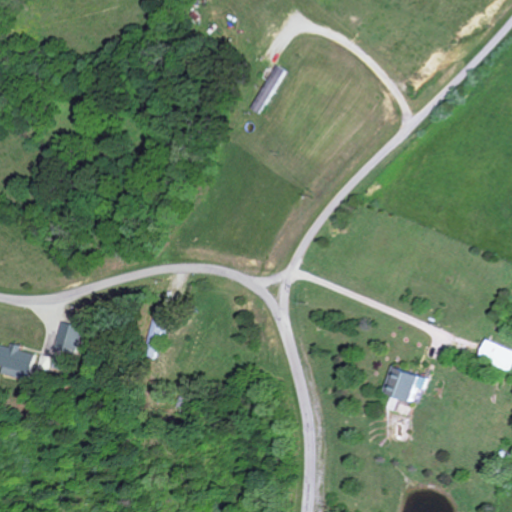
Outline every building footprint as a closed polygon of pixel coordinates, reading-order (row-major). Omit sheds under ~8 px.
[(255,109),(264,115),(290,72),(281,66),(255,109)] [(165,332),(171,334),(177,311),(161,307),(148,352),(158,355),(165,332)] [(511,349),(490,340),(482,359),(511,371),(511,349)] [(39,354),(23,350),(24,345),(14,343),(13,347),(1,344),(0,347),(0,363),(7,365),(6,373),(33,379),(39,354)] [(388,391),(418,401),(422,387),(429,389),(433,376),(396,365),(388,391)]
